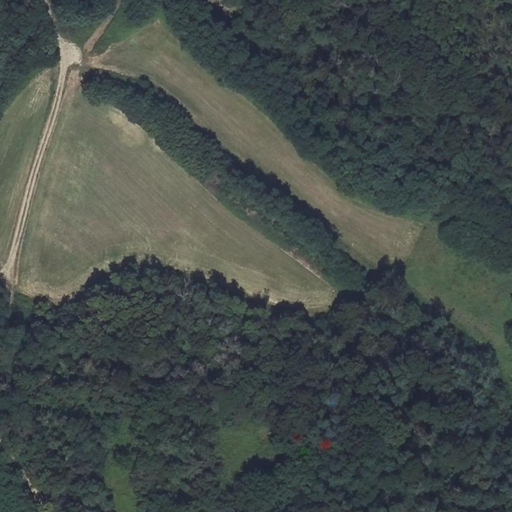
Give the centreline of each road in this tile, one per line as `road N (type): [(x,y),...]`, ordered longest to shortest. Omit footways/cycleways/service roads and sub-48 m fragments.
road 1 (track): [(67,50),(165,107),(392,286),(511,399)]
road 2 (track): [(8,277),(67,50)]
